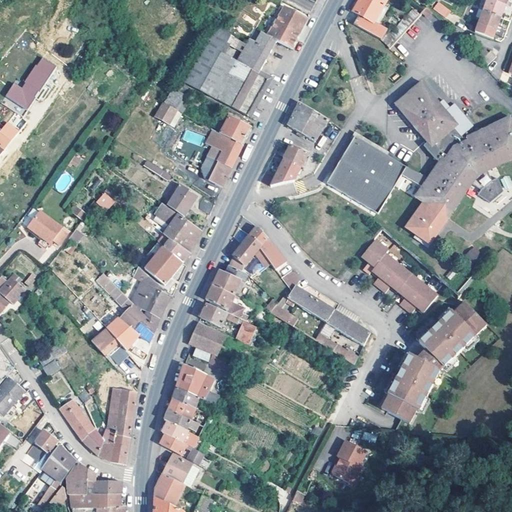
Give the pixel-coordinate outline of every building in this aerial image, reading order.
[(312,10),(316,0),(299,0),(298,3),(312,10)] [(384,6),(372,0),(360,0),(354,12),(359,15),(354,24),(382,40),(387,30),(374,23),(384,6)] [(386,2),(387,0),(372,0),(384,6),(388,10),(390,4),(386,2)] [(486,0),(482,11),(500,18),(504,6),(488,0),(486,0)] [(449,11),(437,2),(432,9),(444,18),(449,11)] [(268,37),(277,41),(292,49),(300,32),(308,18),(285,6),(268,37)] [(432,13),(426,7),(422,11),(408,27),(389,48),(396,53),(432,13)] [(417,11),(413,8),(402,21),(408,27),(422,11),(420,9),(417,11)] [(500,18),(482,11),(480,17),(474,33),(492,40),(500,18)] [(270,55),(277,41),(268,37),(264,34),(263,34),(257,44),(251,41),(248,48),(240,42),(239,44),(218,27),(194,61),(181,82),(239,112),(258,77),(270,55)] [(496,56),(490,51),(480,61),(485,67),(496,56)] [(1,105),(24,120),(36,101),(39,103),(43,97),(41,95),(58,69),(44,60),(38,68),(37,67),(25,84),(26,85),(23,91),(14,85),(1,105)] [(268,82),(258,77),(239,112),(248,117),(259,98),(268,82)] [(445,157),(444,156),(430,177),(355,136),(328,183),(380,212),(402,171),(425,184),(417,195),(426,201),(406,228),(431,245),(449,218),(448,218),(472,183),(482,189),(478,194),(490,203),(504,190),(498,177),(493,180),(488,170),(511,158),(511,121),(510,117),(467,137),(468,139),(466,140),(463,135),(471,128),(466,122),(469,119),(455,102),(446,111),(421,82),(397,103),(414,124),(413,125),(417,129),(418,128),(432,144),(434,143),(440,150),(441,150),(445,146),(452,148),(448,153),(445,157)] [(164,104),(175,110),(184,95),(173,89),(164,104)] [(329,120),(300,102),(288,125),(301,133),(316,142),(329,120)] [(177,111),(175,110),(164,104),(156,117),(169,125),(177,111)] [(222,135),(242,146),(246,139),(252,128),(229,117),(221,134),(222,135)] [(237,159),(242,146),(222,135),(211,158),(219,162),(210,181),(223,188),(237,159)] [(308,154),(291,145),(285,159),(302,167),(308,154)] [(302,167),(285,159),(272,186),(296,181),(302,167)] [(170,177),(147,161),(143,166),(167,182),(170,177)] [(511,185),(507,176),(500,179),(505,189),(511,185)] [(167,207),(184,218),(197,196),(180,185),(167,207)] [(105,192),(95,202),(106,212),(115,202),(105,192)] [(215,204),(201,197),(198,203),(198,209),(210,215),(215,204)] [(77,207),(72,204),(68,209),(79,219),(83,214),(76,209),(77,207)] [(63,229),(41,212),(29,227),(51,244),(63,229)] [(170,239),(189,252),(195,242),(202,231),(184,218),(170,239)] [(258,226),(251,236),(260,248),(272,264),(276,270),(286,260),(276,248),(269,239),(258,226)] [(76,229),(70,238),(77,243),(83,234),(76,229)] [(191,254),(189,252),(170,239),(164,234),(157,241),(161,245),(163,246),(183,263),(187,258),(191,254)] [(260,248),(251,236),(235,255),(230,266),(242,271),(247,263),(256,253),(260,248)] [(378,242),(364,259),(371,265),(365,272),(371,277),(374,273),(381,279),(375,287),(387,296),(393,289),(407,300),(401,307),(413,317),(419,310),(426,316),(439,298),(388,257),(391,253),(378,242)] [(174,273),(183,263),(163,246),(145,269),(164,285),(174,273)] [(272,264),(260,248),(256,253),(266,268),(272,264)] [(286,260),(276,270),(278,273),(288,263),(286,260)] [(143,281),(131,302),(156,328),(161,314),(170,297),(161,293),(163,289),(145,272),(138,266),(133,271),(143,281)] [(242,271),(230,266),(227,272),(221,270),(220,272),(214,284),(235,295),(242,280),(245,282),(248,274),(242,271)] [(156,328),(131,302),(102,272),(95,279),(127,311),(120,319),(133,329),(132,331),(149,342),(154,333),(156,328)] [(328,323),(336,311),(296,286),(300,279),(295,272),(291,272),(285,282),(293,292),(290,298),(289,299),(328,323)] [(0,290),(0,312),(0,313),(9,303),(13,305),(25,291),(15,282),(19,278),(14,274),(7,282),(0,290)] [(35,276),(32,274),(24,283),(29,287),(34,280),(33,279),(35,276)] [(230,305),(235,295),(214,284),(213,287),(207,299),(212,302),(211,305),(240,319),(244,311),(230,305)] [(272,312),(278,305),(279,303),(275,299),(268,307),(271,311),(272,312)] [(485,323),(464,301),(452,312),(441,322),(430,332),(419,343),(426,350),(418,359),(410,355),(403,369),(397,382),(390,396),(383,409),(411,426),(447,364),(485,323)] [(241,319),(240,319),(211,305),(208,304),(203,315),(202,318),(223,327),(227,318),(239,324),(241,319)] [(316,341),(322,333),(278,305),(272,312),(316,341)] [(452,312),(449,308),(438,319),(441,322),(452,312)] [(371,333),(336,311),(328,323),(365,347),(372,333),(371,333)] [(197,347),(211,353),(217,355),(227,334),(200,322),(190,344),(197,347)] [(257,328),(245,322),(237,337),(250,343),(257,328)] [(128,352),(105,328),(91,341),(103,355),(107,352),(117,363),(128,352)] [(430,332),(427,329),(416,340),(419,343),(430,332)] [(322,333),(316,341),(343,357),(355,365),(360,357),(322,333)] [(68,351),(60,340),(47,349),(47,350),(37,357),(43,366),(55,359),(68,351)] [(211,353),(197,347),(194,355),(208,361),(211,353)] [(403,369),(410,355),(407,353),(400,367),(403,369)] [(59,370),(54,360),(42,368),(48,377),(59,370)] [(178,387),(200,397),(217,404),(221,397),(221,396),(209,391),(214,377),(185,364),(178,387)] [(0,418),(0,419),(14,404),(25,392),(10,378),(0,389),(0,418)] [(390,396),(397,382),(393,380),(386,394),(390,396)] [(174,399),(197,408),(200,397),(178,387),(175,396),(174,399)] [(107,428),(115,429),(131,432),(134,410),(136,392),(113,389),(107,428)] [(85,391),(79,395),(84,403),(91,398),(85,391)] [(84,403),(79,395),(60,409),(73,427),(83,440),(95,430),(78,408),(84,403)] [(170,410),(200,424),(205,427),(212,415),(197,408),(174,399),(171,406),(170,410)] [(200,424),(170,410),(169,412),(165,420),(169,421),(187,430),(189,428),(196,432),(200,424)] [(169,434),(184,442),(189,432),(187,430),(169,421),(165,430),(164,432),(166,434),(169,434)] [(323,429),(316,425),(312,432),(319,436),(323,429)] [(0,445),(4,440),(17,448),(22,441),(10,432),(9,434),(1,428),(0,429),(0,445)] [(131,432),(115,429),(115,436),(116,436),(114,447),(103,441),(95,430),(83,440),(86,443),(94,453),(98,456),(110,461),(114,463),(126,465),(131,432)] [(51,436),(45,430),(35,443),(37,443),(29,453),(43,464),(59,442),(51,436)] [(364,432),(362,439),(374,442),(376,436),(364,432)] [(192,446),(184,442),(169,434),(166,434),(165,436),(162,443),(182,455),(186,447),(193,451),(189,459),(199,465),(206,455),(192,446)] [(369,451),(348,440),(339,456),(342,457),(343,458),(340,465),(338,464),(334,472),(335,474),(355,484),(363,468),(361,466),(369,451)] [(45,469),(62,482),(65,478),(77,462),(72,458),(60,447),(46,467),(45,469)] [(169,465),(165,474),(167,474),(183,483),(185,479),(193,465),(175,455),(169,465)] [(71,493),(87,494),(87,480),(96,480),(96,474),(96,472),(80,462),(68,479),(69,494),(71,494),(71,493)] [(186,485),(183,483),(167,474),(165,474),(157,489),(157,492),(157,498),(175,506),(186,485)] [(25,496),(34,503),(44,506),(57,489),(39,476),(32,486),(25,496)] [(193,483),(185,479),(183,483),(186,485),(190,487),(193,483)] [(87,494),(122,494),(122,487),(122,481),(108,481),(96,480),(87,480),(87,494)] [(294,486),(287,482),(283,488),(290,493),(294,486)] [(66,497),(65,484),(44,510),(46,511),(55,511),(67,498),(66,497)] [(305,494),(298,490),(293,501),(300,504),(305,494)] [(122,494),(87,494),(71,493),(71,494),(72,507),(121,507),(121,506),(122,501),(122,494)] [(208,511),(215,500),(203,494),(197,507),(206,511),(208,511)] [(184,511),(185,511),(175,506),(157,498),(155,511),(184,511)]
